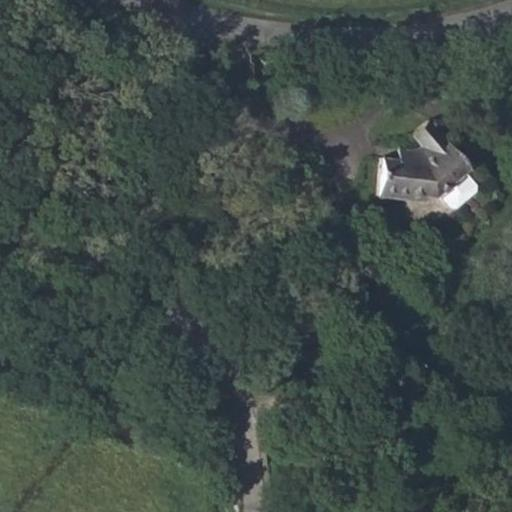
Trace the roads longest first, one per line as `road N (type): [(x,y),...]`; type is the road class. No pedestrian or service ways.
road 1 (unclassified): [(511,4),(383,35),(295,34),(149,0)]
road 2 (unclassified): [(0,235),(115,263),(175,298),(216,349),(240,413)]
road 3 (track): [(240,413),(511,358)]
